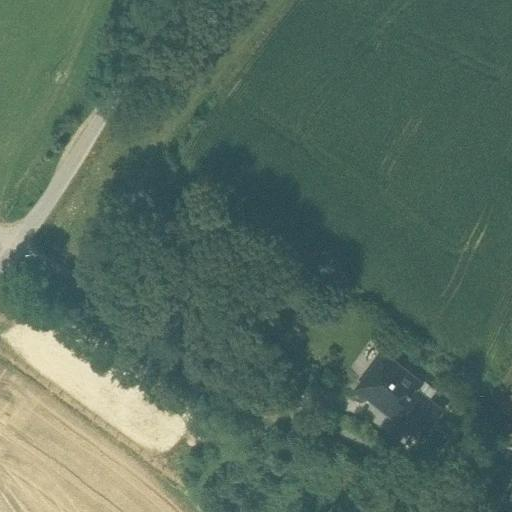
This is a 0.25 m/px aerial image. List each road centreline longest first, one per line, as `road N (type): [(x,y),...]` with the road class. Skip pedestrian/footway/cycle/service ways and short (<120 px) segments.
road 1 (residential): [(453,511),(275,389),(13,246)]
road 2 (unclassified): [(181,0),(13,246)]
